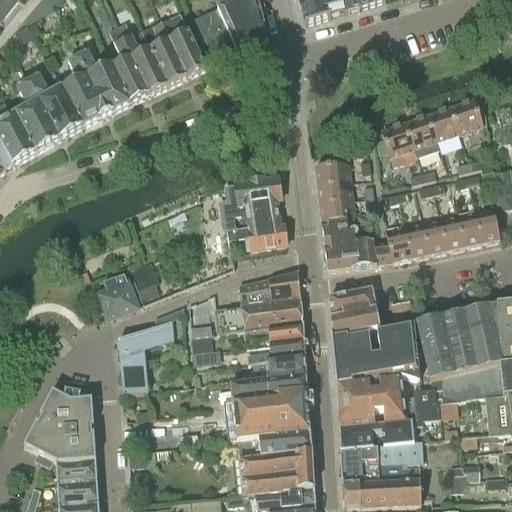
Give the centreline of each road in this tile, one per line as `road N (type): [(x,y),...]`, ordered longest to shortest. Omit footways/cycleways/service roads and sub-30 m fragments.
road 1 (residential): [(0,202),(286,100)]
road 2 (residential): [(98,342),(245,279),(311,261)]
road 3 (residential): [(332,511),(314,288)]
road 4 (residential): [(283,66),(473,0)]
road 5 (residential): [(314,288),(511,254)]
road 6 (residential): [(0,483),(39,392),(98,342)]
road 7 (residential): [(114,511),(98,342)]
road 8 (residential): [(311,261),(286,100)]
